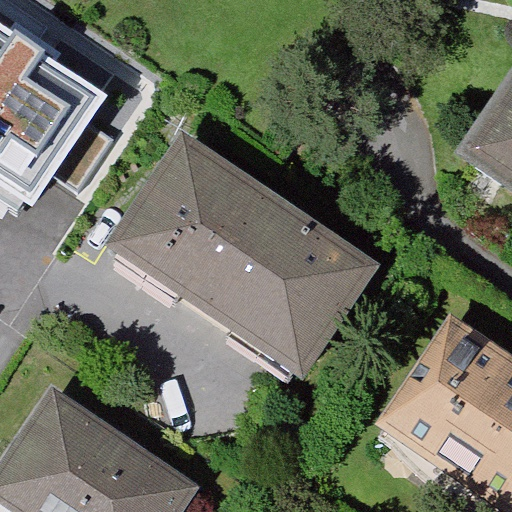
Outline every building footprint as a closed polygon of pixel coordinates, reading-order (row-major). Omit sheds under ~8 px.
[(97,86),(0,25),(0,147),(43,174),(97,86)] [(511,96),(464,168),(511,200),(511,96)] [(386,257),(189,126),(114,235),(312,372),(386,257)] [(511,350),(457,315),(384,427),(511,509),(511,350)] [(184,511),(199,490),(56,396),(0,480),(0,493),(28,511),(184,511)]
